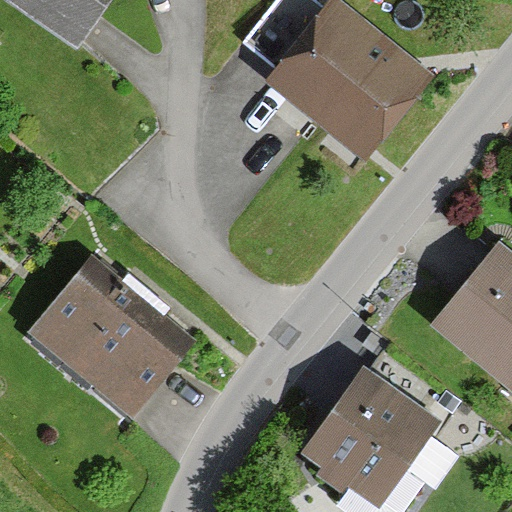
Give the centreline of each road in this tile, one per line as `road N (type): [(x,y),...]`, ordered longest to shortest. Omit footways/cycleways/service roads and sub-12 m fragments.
road 1 (residential): [(194,0),(180,211),(199,266),(315,343)]
road 2 (residential): [(315,343),(511,98)]
road 3 (residential): [(201,511),(315,343)]
